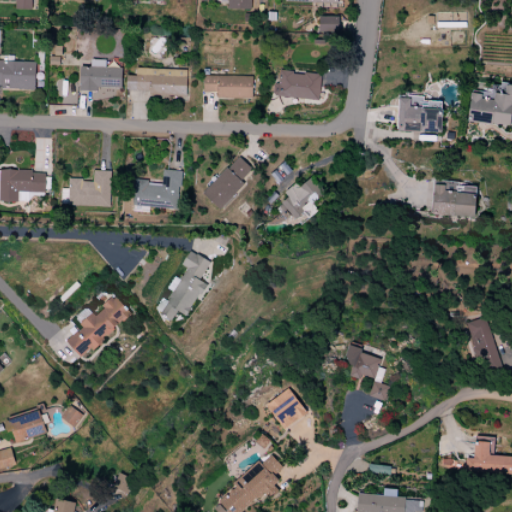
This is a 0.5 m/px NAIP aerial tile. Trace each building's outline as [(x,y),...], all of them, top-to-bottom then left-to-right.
[(0,0),(0,2),(16,3),(17,9),(33,10),(33,0),(0,0)] [(229,0),(229,9),(252,10),(252,0),(229,0)] [(318,32),(338,33),(339,17),(318,16),(318,32)] [(0,61),(0,85),(2,86),(2,90),(35,91),(37,62),(0,61)] [(80,66),(80,90),(98,91),(98,87),(122,88),(123,68),(80,66)] [(128,76),(128,89),(149,91),(149,95),(185,97),(188,71),(137,68),(137,77),(128,76)] [(280,71),(277,97),(318,101),(321,75),(280,71)] [(205,76),(204,94),(216,93),(216,97),(252,99),(253,77),(205,76)] [(471,93),(468,122),(511,126),(511,119),(511,85),(502,83),(500,95),(471,93)] [(400,99),(399,131),(442,132),(443,100),(400,99)] [(203,193),(221,210),(243,184),(242,182),(253,169),(240,157),(229,169),(227,168),(203,193)] [(69,178),(69,206),(111,208),(113,171),(95,170),(94,179),(69,178)] [(138,180),(134,207),(178,212),(183,172),(164,170),(163,183),(138,180)] [(0,171),(0,201),(16,204),(18,192),(44,193),(44,171),(0,171)] [(313,177),(301,188),(297,184),(286,193),(289,199),(282,204),(295,221),(326,193),(313,177)] [(435,185),(433,216),(475,219),(476,195),(446,191),(445,185),(440,185),(435,185)] [(156,310),(171,322),(178,311),(186,317),(198,295),(200,296),(207,285),(201,281),(210,263),(198,254),(197,255),(191,252),(182,265),(188,269),(180,280),(167,301),(164,299),(156,310)] [(115,296),(103,306),(105,309),(96,316),(92,313),(80,324),(83,329),(67,341),(81,359),(92,349),(94,351),(106,340),(104,338),(106,335),(108,336),(122,322),(124,322),(132,314),(115,296)] [(465,323),(486,317),(503,370),(482,376),(465,323)] [(348,346),(343,364),(353,367),(350,378),(362,381),(363,377),(374,380),(381,360),(361,353),(362,349),(348,346)] [(374,382),(370,395),(384,402),(389,387),(374,382)] [(266,406),(284,430),(307,413),(289,389),(266,406)] [(60,417),(72,428),(82,416),(71,406),(60,417)] [(40,411),(12,420),(16,431),(20,442),(33,438),(48,435),(40,411)] [(474,442),(474,459),(466,459),(466,471),(511,475),(511,457),(490,455),(491,443),(474,442)] [(0,451),(0,469),(15,466),(12,449),(0,451)] [(272,456),(263,465),(258,461),(233,484),(237,488),(219,502),(227,511),(242,511),(265,493),(271,500),(279,492),(274,486),(275,476),(283,468),(272,456)] [(369,465),(369,473),(390,476),(391,467),(369,465)] [(113,489),(128,493),(133,478),(118,473),(113,489)] [(359,494),(357,511),(404,511),(406,498),(359,494)] [(57,499),(54,511),(48,510),(47,511),(74,511),(77,504),(57,499)]
